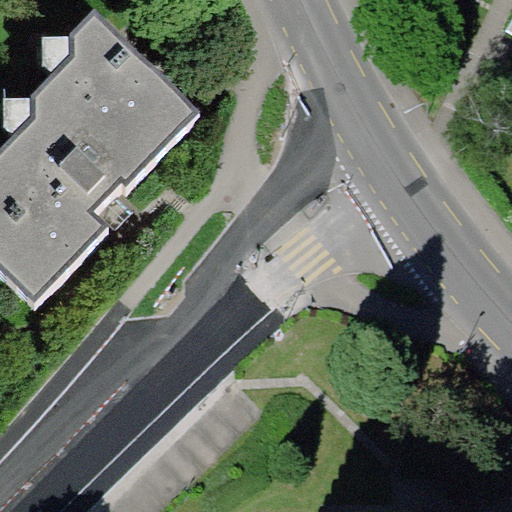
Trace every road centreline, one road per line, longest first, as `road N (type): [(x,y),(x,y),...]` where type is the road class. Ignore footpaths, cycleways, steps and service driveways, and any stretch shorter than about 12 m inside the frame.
road 1 (residential): [(14,511),(287,233),(389,163)]
road 2 (unknown): [(389,163),(468,75),(507,0)]
road 3 (tertiary): [(389,163),(511,318)]
road 4 (tertiary): [(299,0),(389,163)]
